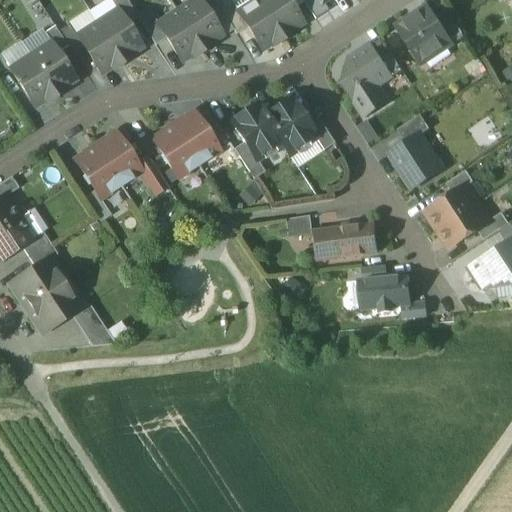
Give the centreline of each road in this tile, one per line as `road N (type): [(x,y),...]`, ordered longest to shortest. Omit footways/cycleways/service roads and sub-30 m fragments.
road 1 (residential): [(0,168),(105,97),(294,64)]
road 2 (residential): [(294,64),(431,269)]
road 3 (track): [(115,511),(21,366)]
